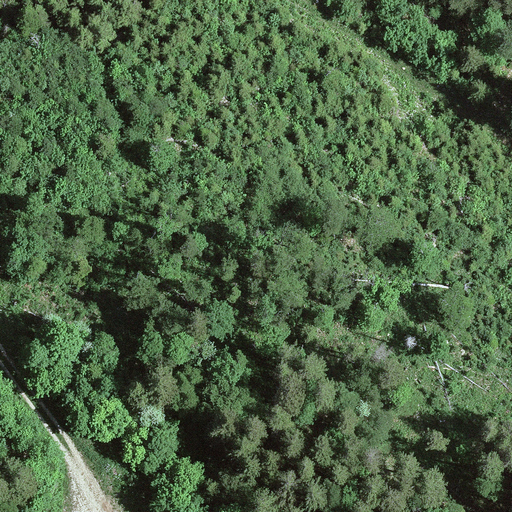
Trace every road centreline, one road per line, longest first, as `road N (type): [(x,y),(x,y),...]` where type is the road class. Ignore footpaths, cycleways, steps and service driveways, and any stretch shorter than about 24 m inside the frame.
road 1 (track): [(300,0),(511,143)]
road 2 (track): [(97,511),(64,448),(0,358)]
